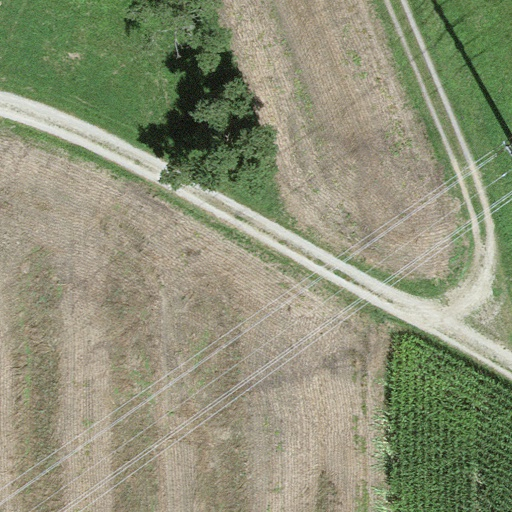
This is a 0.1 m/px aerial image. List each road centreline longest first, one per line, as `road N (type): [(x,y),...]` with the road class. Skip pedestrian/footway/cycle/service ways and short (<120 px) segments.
road 1 (track): [(458,334),(65,114),(0,100)]
road 2 (track): [(458,334),(480,265),(474,208),(395,0)]
